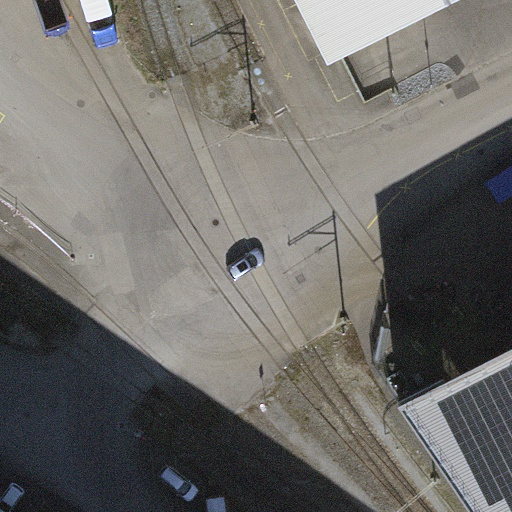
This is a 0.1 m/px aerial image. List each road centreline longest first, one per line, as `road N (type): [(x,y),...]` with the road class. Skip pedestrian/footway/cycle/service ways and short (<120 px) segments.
road 1 (unclassified): [(511,102),(205,261),(109,375),(97,428),(109,488),(129,511)]
road 2 (track): [(222,250),(81,0)]
road 3 (unknown): [(168,154),(0,67)]
